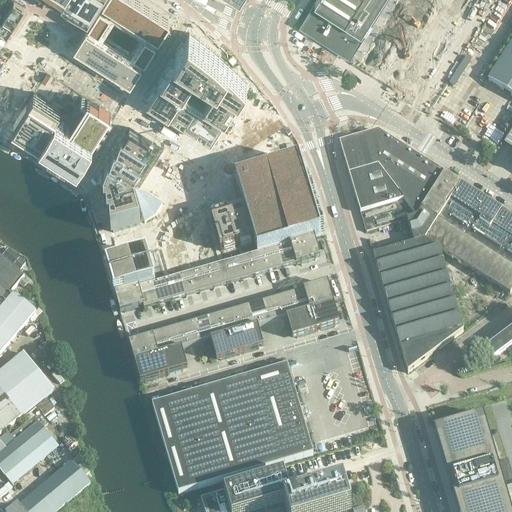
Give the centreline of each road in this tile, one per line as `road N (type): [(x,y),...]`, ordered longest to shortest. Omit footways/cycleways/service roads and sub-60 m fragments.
road 1 (residential): [(0,127),(79,177),(193,0)]
road 2 (tertiary): [(391,395),(328,188)]
road 3 (tertiary): [(511,196),(367,102)]
road 4 (residential): [(99,0),(79,32),(31,4),(0,53)]
road 5 (unclassified): [(391,395),(423,382),(511,314)]
road 6 (tertiary): [(431,511),(391,395)]
